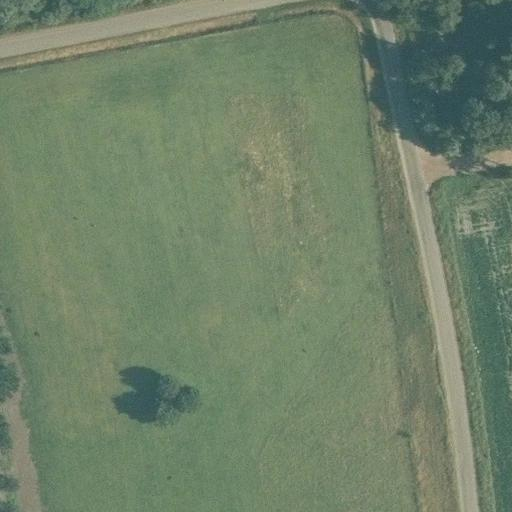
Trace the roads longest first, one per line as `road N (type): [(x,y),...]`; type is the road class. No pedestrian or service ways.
road 1 (unclassified): [(470,511),(454,370),(389,0)]
road 2 (unclassified): [(0,46),(273,0)]
